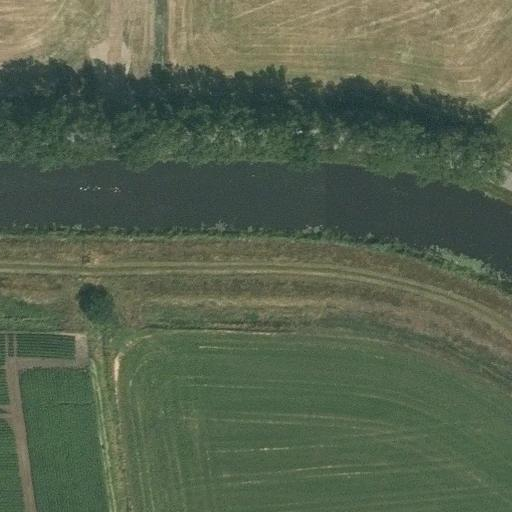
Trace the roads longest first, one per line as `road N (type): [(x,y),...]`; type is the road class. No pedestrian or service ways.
road 1 (track): [(511,339),(422,291),(316,271),(0,264)]
road 2 (unclassified): [(511,182),(398,141),(0,138)]
